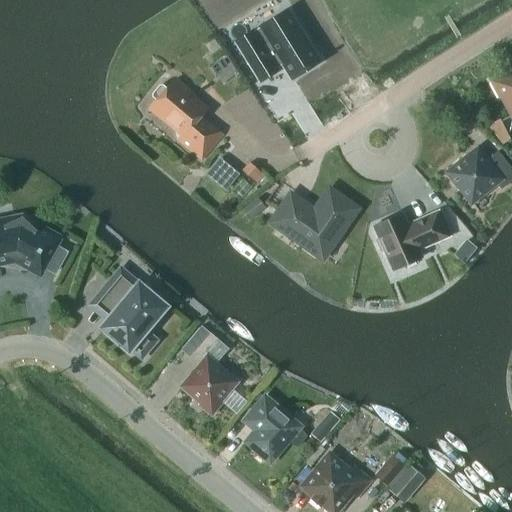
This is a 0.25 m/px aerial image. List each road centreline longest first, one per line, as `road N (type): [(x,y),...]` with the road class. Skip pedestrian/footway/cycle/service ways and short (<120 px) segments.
road 1 (tertiary): [(0,353),(32,347),(71,360),(249,511)]
road 2 (residential): [(391,97),(511,18)]
road 3 (residential): [(349,124),(361,158),(386,161),(400,141),(391,97)]
